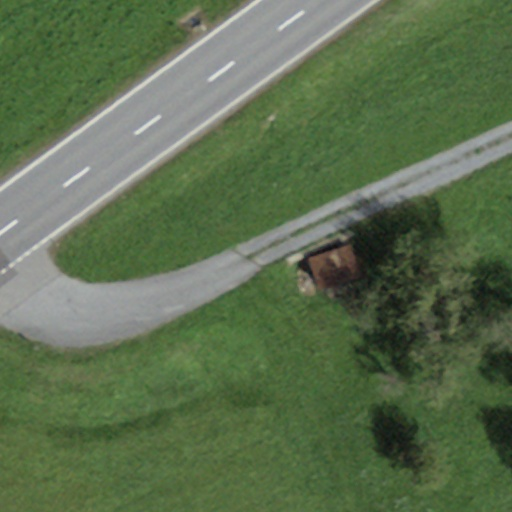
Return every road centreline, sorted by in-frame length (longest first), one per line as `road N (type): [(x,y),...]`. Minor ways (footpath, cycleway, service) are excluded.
road 1 (track): [(0,283),(31,320),(56,332),(135,323),(298,258),(511,156)]
road 2 (primary): [(0,242),(337,0)]
